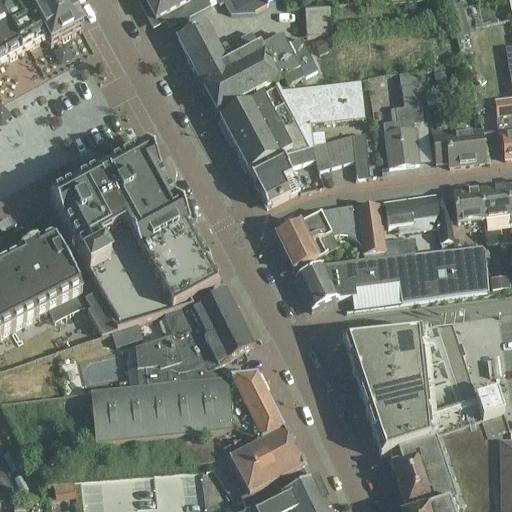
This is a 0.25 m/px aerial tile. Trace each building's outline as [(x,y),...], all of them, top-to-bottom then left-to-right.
[(0,0),(0,68),(47,44),(52,53),(84,36),(64,0),(0,0)] [(150,0),(144,4),(155,25),(168,18),(174,30),(210,9),(207,2),(205,0),(198,0),(189,6),(186,0),(150,0)] [(219,0),(221,2),(216,4),(219,10),(223,7),(230,19),(253,17),(253,16),(268,9),(282,0),(219,0)] [(305,28),(330,26),(329,12),(304,14),(305,28)] [(330,26),(305,28),(306,41),(331,40),(330,26)] [(190,69),(218,54),(205,28),(177,43),(190,69)] [(216,118),(234,108),(283,82),(288,90),(304,81),(300,74),(313,66),(300,43),(287,50),(281,39),(255,54),(252,48),(256,46),(251,38),(235,46),(240,55),(244,53),(246,58),(226,68),(231,78),(203,93),(216,118)] [(324,43),(314,48),(320,58),(329,54),(324,43)] [(226,68),(218,54),(190,69),(203,93),(231,78),(226,68)] [(511,55),(503,58),(507,78),(511,76),(511,55)] [(433,77),(434,87),(447,85),(446,75),(433,77)] [(414,76),(396,79),(398,91),(416,88),(414,76)] [(281,98),(309,153),(311,152),(314,152),(311,128),(364,122),(360,88),(281,98)] [(413,129),(423,128),(418,90),(401,93),(404,112),(395,114),(397,126),(383,129),(385,139),(389,173),(419,169),(413,129)] [(281,160),(282,161),(309,153),(281,98),(278,92),(237,113),(219,123),(248,177),(281,160)] [(483,103),(474,105),(477,116),(486,113),(483,103)] [(511,103),(496,106),(498,120),(511,118),(511,103)] [(502,135),(511,133),(511,118),(498,120),(499,135),(502,135)] [(511,133),(502,135),(506,165),(511,163),(511,133)] [(484,168),(482,151),(480,137),(476,137),(446,141),(446,134),(431,135),(434,157),(436,169),(448,167),(449,172),(484,168)] [(336,145),(343,170),(355,166),(353,141),(353,140),(336,145)] [(353,141),(355,166),(356,185),(369,183),(365,140),(353,141)] [(343,170),(336,145),(324,149),(331,173),(343,170)] [(311,152),(315,165),(319,177),(331,173),(324,149),(314,152),(311,152)] [(281,160),(248,177),(267,213),(300,196),(293,183),(291,183),(286,174),(288,173),(315,165),(311,152),(309,153),(282,161),(281,160)] [(190,306),(220,290),(146,153),(103,176),(104,176),(50,205),(121,336),(193,312),(190,306)] [(510,220),(507,193),(506,192),(490,194),(490,195),(480,197),(484,223),(510,220)] [(484,223),(480,197),(480,195),(463,198),(464,199),(454,200),(454,199),(453,199),(455,219),(456,227),(484,223)] [(434,201),(385,209),(388,233),(423,228),(424,234),(438,232),(440,248),(454,246),(451,226),(448,206),(435,207),(434,201)] [(358,248),(365,255),(365,260),(385,256),(378,210),(354,214),(353,212),(321,217),(275,240),(293,276),(340,253),(334,242),(338,241),(343,241),(347,241),(351,243),(355,245),(358,248)] [(0,229),(0,235),(2,239),(13,232),(9,225),(0,229)] [(499,235),(485,237),(487,249),(501,247),(499,235)] [(0,342),(82,298),(52,243),(41,250),(40,249),(16,262),(17,263),(0,271),(0,342)] [(295,282),(311,315),(338,303),(356,301),(355,292),(398,287),(401,308),(488,297),(486,285),(484,255),(481,252),(410,261),(410,260),(322,270),(322,269),(295,282)] [(508,281),(490,283),(491,295),(510,293),(508,281)] [(134,354),(136,378),(239,325),(224,297),(195,313),(165,323),(171,342),(134,354)] [(101,343),(117,338),(95,298),(85,303),(91,315),(87,317),(101,343)] [(253,353),(239,325),(136,378),(138,393),(213,385),(208,376),(253,353)] [(451,332),(343,345),(381,463),(389,460),(484,429),(503,422),(496,401),(476,408),(451,332)] [(213,385),(138,393),(91,398),(95,451),(234,436),(262,446),(284,435),(256,380),(255,381),(213,385)] [(511,511),(511,438),(509,439),(503,422),(484,429),(389,460),(406,511),(511,511)] [(224,454),(249,498),(303,473),(304,472),(284,435),(262,446),(246,454),(241,445),(224,454)] [(182,470),(214,467),(212,443),(180,446),(182,470)] [(0,497),(20,497),(0,460),(0,497)] [(251,511),(308,482),(303,473),(249,498),(241,502),(246,511),(251,511)] [(297,492),(258,511),(327,511),(328,511),(315,483),(297,492)]
